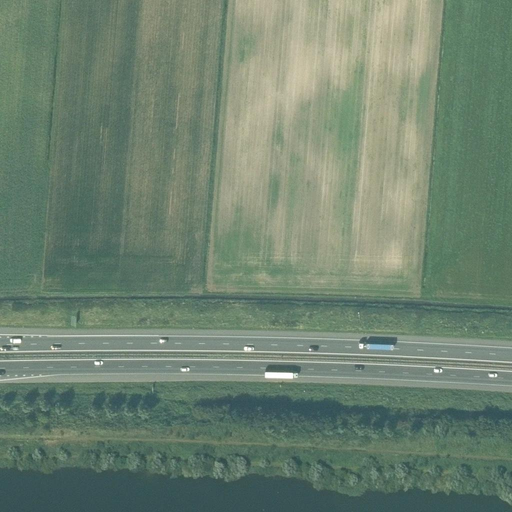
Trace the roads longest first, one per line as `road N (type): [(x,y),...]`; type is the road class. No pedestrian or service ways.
road 1 (motorway): [(511,356),(0,345)]
road 2 (motorway): [(0,369),(511,379)]
